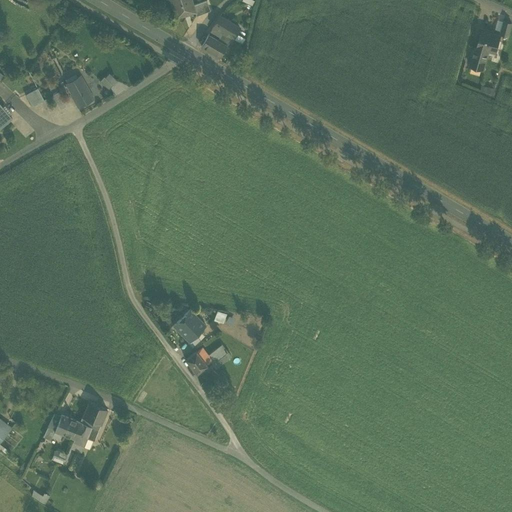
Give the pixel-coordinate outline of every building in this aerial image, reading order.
[(170,0),(176,18),(194,11),(195,11),(193,5),(191,0),(170,0)] [(194,11),(196,16),(210,10),(206,0),(205,0),(193,5),(195,11),(194,11)] [(213,27),(230,37),(232,38),(239,27),(219,16),(213,27)] [(495,29),(501,31),(504,21),(498,20),(495,29)] [(503,35),(508,37),(511,23),(504,21),(501,31),(500,33),(502,33),(503,34),(503,35)] [(226,45),(230,37),(213,27),(210,31),(219,37),(217,40),(226,45)] [(470,65),(483,69),(488,51),(489,49),(496,51),(500,35),(493,33),(493,31),(482,28),(477,47),(475,47),(470,65)] [(219,57),(226,45),(217,40),(208,35),(201,46),(219,57)] [(109,72),(105,77),(111,82),(112,84),(117,79),(109,72)] [(64,83),(76,105),(90,98),(79,76),(64,83)] [(107,87),(111,82),(105,77),(104,76),(100,80),(107,87)] [(24,93),(31,105),(42,100),(36,87),(24,93)] [(62,90),(43,98),(48,107),(66,99),(62,90)] [(0,103),(0,126),(12,118),(0,103)] [(188,342),(188,343),(195,336),(204,326),(189,309),(173,325),(188,342)] [(217,309),(214,318),(223,321),(226,312),(217,309)] [(232,324),(235,317),(228,315),(225,322),(232,324)] [(187,343),(191,348),(199,340),(195,336),(188,343),(188,342),(187,343)] [(212,360),(215,364),(229,353),(223,346),(209,356),(212,360)] [(185,359),(196,373),(206,365),(206,364),(212,360),(209,356),(202,347),(196,351),(195,351),(185,359)] [(88,401),(79,422),(91,427),(98,430),(107,409),(88,401)] [(47,427),(54,430),(60,415),(54,413),(47,427)] [(54,431),(71,438),(77,421),(61,414),(60,415),(54,430),(54,431)] [(0,418),(0,441),(11,427),(0,418)] [(83,447),(91,427),(79,422),(77,421),(71,438),(73,439),(70,448),(78,451),(80,446),(83,447)] [(51,460),(63,465),(67,454),(55,449),(51,460)] [(31,497),(46,502),(49,495),(34,490),(31,497)]
